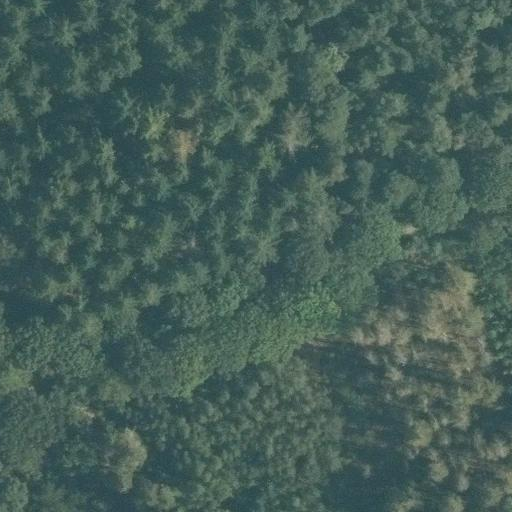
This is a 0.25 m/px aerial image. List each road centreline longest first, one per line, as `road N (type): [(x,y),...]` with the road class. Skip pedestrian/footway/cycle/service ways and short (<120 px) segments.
road 1 (track): [(511,193),(0,391)]
road 2 (track): [(0,322),(74,511)]
